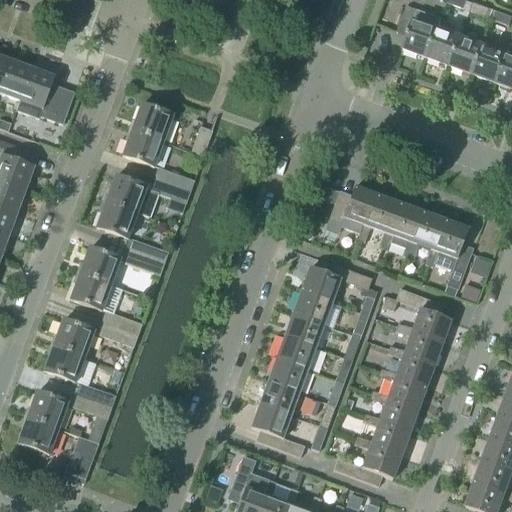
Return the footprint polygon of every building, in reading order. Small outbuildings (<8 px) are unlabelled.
[(466,3),(456,0),(448,0),(447,6),(462,12),(466,3)] [(489,12),(473,6),(470,14),(486,20),(489,12)] [(403,53),(427,62),(439,32),(414,23),(417,13),(406,9),(396,35),(408,39),(403,53)] [(511,20),(496,14),(493,23),(509,29),(511,20)] [(427,62),(450,70),(461,40),(439,32),(427,62)] [(450,70),(473,78),(484,48),(461,40),(450,70)] [(473,78),(496,87),(507,57),(484,48),(473,78)] [(511,58),(507,57),(496,87),(511,92),(511,58)] [(7,64),(0,83),(0,97),(18,104),(30,72),(7,64)] [(30,72),(18,104),(18,105),(15,114),(38,122),(39,120),(61,128),(72,97),(50,89),(55,76),(39,70),(37,75),(30,72)] [(139,109),(130,134),(162,146),(171,120),(139,109)] [(0,123),(0,133),(6,136),(9,127),(0,123)] [(199,130),(190,156),(202,160),(208,144),(211,135),(199,130)] [(162,146),(130,134),(121,160),(152,171),(162,146)] [(0,185),(24,194),(32,171),(23,167),(27,156),(0,146),(0,185)] [(157,171),(152,183),(189,196),(193,185),(157,171)] [(113,180),(104,206),(135,218),(146,222),(155,198),(147,195),(148,193),(113,180)] [(189,196),(152,183),(148,195),(184,208),(189,196)] [(0,185),(0,210),(16,216),(24,194),(0,185)] [(342,222),(361,229),(366,231),(378,200),(353,191),(345,211),(334,207),(321,244),(332,248),(342,222)] [(369,232),(383,237),(388,239),(399,208),(378,200),(366,231),(361,229),(356,244),(363,246),(369,232)] [(135,218),(104,206),(95,231),(126,243),(135,218)] [(389,247),(403,252),(405,245),(410,247),(422,216),(399,208),(388,239),(383,237),(378,252),(386,254),(389,247)] [(0,210),(0,236),(7,239),(16,216),(0,210)] [(417,249),(428,253),(433,255),(444,225),(422,216),(410,247),(405,245),(403,252),(401,260),(411,264),(417,249)] [(433,255),(428,253),(424,268),(431,271),(432,267),(450,274),(445,289),(456,294),(472,252),(461,248),(466,233),(444,225),(433,255)] [(131,243),(126,255),(163,268),(167,256),(131,243)] [(87,252),(78,278),(109,289),(119,264),(87,252)] [(163,268),(126,255),(122,266),(158,280),(163,268)] [(464,275),(484,283),(492,264),(475,257),(472,265),(469,264),(464,275)] [(308,272),(299,295),(330,306),(339,284),(366,294),(370,283),(320,264),(316,275),(308,272)] [(109,289),(78,278),(68,303),(100,315),(109,289)] [(473,305),(478,294),(464,289),(460,301),(473,305)] [(396,305),(417,312),(422,301),(398,293),(394,304),(396,305)] [(299,295),(291,318),(322,329),(330,306),(299,295)] [(358,317),(367,320),(373,303),(365,300),(358,317)] [(392,315),(396,305),(394,304),(385,301),(381,311),(392,315)] [(422,301),(417,312),(418,313),(439,320),(443,309),(422,301)] [(418,313),(411,331),(410,336),(441,347),(449,324),(439,320),(418,313)] [(104,315),(100,326),(136,340),(141,328),(104,315)] [(291,318),(283,341),(314,352),(322,329),(291,318)] [(350,339),(359,342),(365,326),(356,322),(350,339)] [(61,324),(52,350),(83,361),(93,335),(61,324)] [(136,340),(100,326),(96,338),(132,351),(136,340)] [(408,340),(403,354),(401,359),(432,370),(441,347),(410,336),(411,331),(396,328),(394,335),(408,340)] [(283,341),(275,362),(306,373),(314,352),(283,341)] [(342,362),(350,365),(357,348),(348,345),(342,362)] [(83,361),(52,350),(42,375),(74,387),(83,361)] [(400,363),(395,377),(393,381),(424,392),(432,370),(401,359),(403,354),(388,350),(385,357),(400,363)] [(275,362),(267,385),(297,397),(306,373),(275,362)] [(334,385),(342,388),(348,371),(340,368),(334,385)] [(392,385),(387,400),(385,404),(416,415),(424,392),(393,381),(395,377),(380,373),(377,380),(392,385)] [(267,385),(259,407),(289,419),(297,397),(267,385)] [(78,386),(74,398),(110,411),(114,400),(78,386)] [(326,407),(334,410),(340,393),(332,390),(326,407)] [(384,408),(378,422),(377,426),(408,438),(416,415),(385,404),(387,400),(372,395),(369,403),(384,408)] [(35,396),(25,421),(57,433),(66,407),(35,396)] [(511,397),(507,396),(499,419),(511,423),(511,397)] [(110,411),(74,398),(70,410),(106,423),(110,411)] [(289,419),(259,407),(250,431),(258,434),(254,445),(278,454),(282,443),(281,442),(289,419)] [(317,430),(326,433),(332,416),(324,413),(317,430)] [(375,431),(370,445),(369,449),(399,460),(408,438),(377,426),(378,422),(363,418),(361,425),(375,431)] [(511,423),(499,419),(491,441),(511,449),(511,423)] [(57,433),(25,421),(16,447),(48,458),(57,433)] [(315,435),(309,452),(317,455),(324,438),(315,435)] [(64,475),(84,483),(91,464),(97,448),(77,440),(64,475)] [(369,449),(370,445),(355,441),(352,448),(367,453),(361,472),(381,480),(391,483),(399,460),(369,449)] [(511,449),(491,441),(483,464),(511,474),(511,478),(511,480),(511,479),(511,449)] [(303,450),(282,443),(278,454),(299,461),(303,450)] [(235,511),(263,511),(268,501),(270,501),(274,486),(249,477),(253,465),(242,461),(227,503),(238,507),(235,511)] [(332,474),(355,482),(359,471),(336,462),(332,474)] [(511,474),(483,464),(475,486),(505,497),(503,502),(511,504),(511,496),(506,494),(511,480),(511,478),(511,474)] [(359,471),(355,482),(377,490),(381,480),(361,472),(359,471)] [(505,497),(475,486),(466,510),(470,511),(499,511),(503,502),(505,497)] [(263,511),(289,511),(290,509),(293,510),(297,495),(290,492),(284,507),(270,501),(268,501),(263,511)] [(289,511),(317,511),(320,503),(313,501),(308,511),(298,511),(293,510),(290,509),(289,511)]
